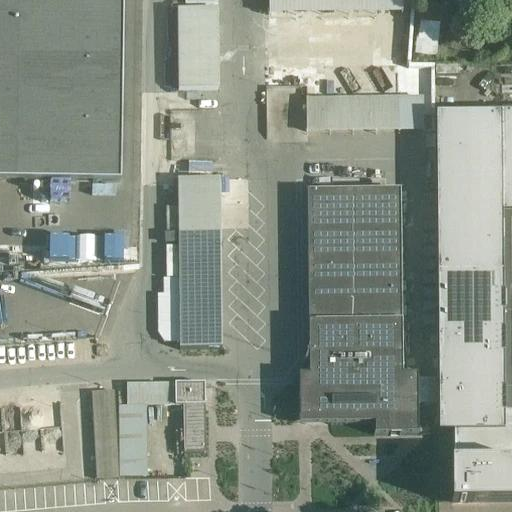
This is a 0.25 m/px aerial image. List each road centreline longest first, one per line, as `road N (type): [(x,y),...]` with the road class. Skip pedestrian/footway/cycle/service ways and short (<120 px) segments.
road 1 (unknown): [(154,0),(144,219),(152,342),(163,350)]
road 2 (unknown): [(264,144),(272,135),(386,134),(396,151),(401,328)]
road 3 (unknown): [(163,350),(199,367),(248,374),(264,144)]
road 4 (unknown): [(264,144),(241,0)]
